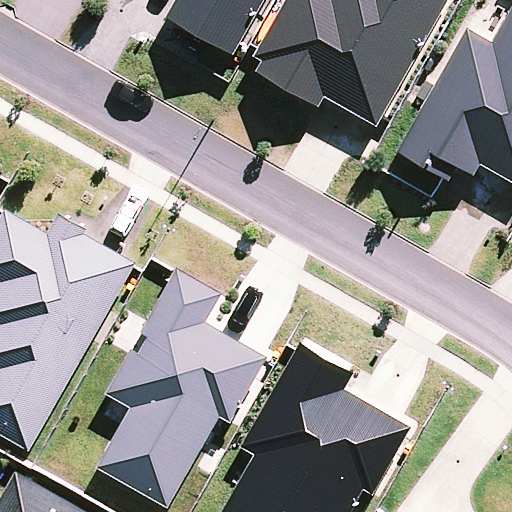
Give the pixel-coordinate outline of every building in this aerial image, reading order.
[(235,56),(266,0),(179,0),(169,18),(235,56)] [(380,126),(452,0),(287,0),(256,55),(265,61),(258,71),(321,107),(327,96),(380,126)] [(511,179),(511,14),(495,44),(470,30),(400,151),(426,166),(434,151),(477,175),(484,163),(511,179)] [(0,431),(32,449),(138,262),(86,233),(89,228),(61,212),(50,232),(7,207),(0,219),(0,431)] [(101,468),(172,507),(223,416),(234,422),(271,357),(210,323),(226,293),(180,268),(178,271),(144,332),(152,337),(142,354),(135,350),(111,392),(136,406),(101,468)] [(257,454),(223,511),(353,511),(366,489),(377,496),(416,427),(349,389),(359,371),(304,339),(243,446),(257,454)] [(93,511),(18,470),(0,503),(0,511),(93,511)]
